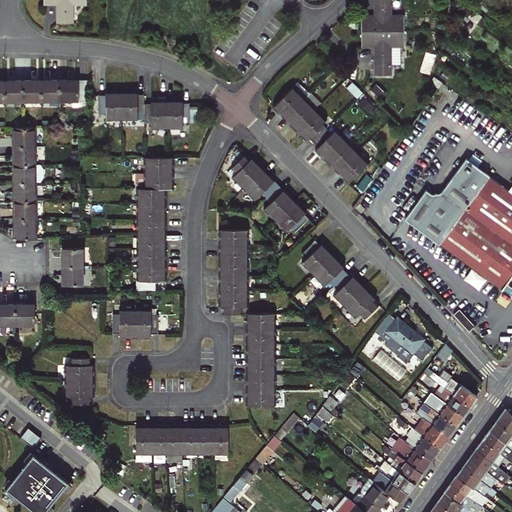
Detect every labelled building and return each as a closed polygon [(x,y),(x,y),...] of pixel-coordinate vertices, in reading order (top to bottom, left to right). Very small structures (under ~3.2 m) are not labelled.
[(85,0),(44,0),(44,3),(58,3),(57,22),(73,22),(73,5),(85,5),(85,0)] [(363,31),(403,31),(403,16),(391,16),(390,0),(374,0),(375,17),(363,17),(363,31)] [(375,46),(376,64),(400,64),(400,45),(404,45),(403,31),(363,31),(363,46),(375,46)] [(59,100),(60,107),(82,106),(89,101),(89,79),(59,80),(59,100)] [(24,101),(24,80),(6,80),(6,101),(24,101)] [(40,80),(24,80),(24,101),(41,100),(40,80)] [(40,80),(41,100),(59,100),(59,80),(40,80)] [(332,133),(327,128),(322,123),(325,120),(293,87),(274,106),(279,111),(277,112),(290,124),(291,123),(307,138),(308,137),(318,147),(316,148),(332,164),(331,165),(338,173),(344,179),(345,177),(349,181),(368,163),(335,130),(332,133)] [(152,127),(168,127),(184,126),(184,123),(190,123),(190,103),(184,103),(184,100),(152,100),(152,104),(145,104),(145,95),(138,94),(138,92),(106,92),(106,94),(99,95),(99,114),(106,114),(106,118),(138,118),(138,114),(145,114),(145,123),(152,123),(152,127)] [(15,126),(15,147),(36,146),(46,146),(46,126),(15,126)] [(36,146),(15,147),(15,164),(36,164),(36,146)] [(490,177),(440,244),(502,289),(511,275),(511,146),(511,147),(490,177)] [(261,194),(266,198),(271,203),(266,207),(289,230),(292,227),(296,232),(308,220),(304,215),(306,214),(252,159),(250,160),(245,155),(233,167),(238,172),(235,175),(257,198),(261,194)] [(139,189),(139,266),(139,280),(166,281),(166,274),(168,275),(168,257),(166,257),(166,243),(168,243),(169,226),(166,226),(166,219),(167,213),(169,213),(169,196),(167,196),(167,189),(173,189),(173,182),(175,182),(175,164),(173,164),(173,157),(148,157),(148,189),(139,189)] [(406,219),(440,244),(490,177),(466,160),(442,193),(432,194),(427,190),(406,219)] [(36,164),(15,164),(16,183),(36,183),(44,183),(43,164),(36,164)] [(36,183),(16,183),(16,200),(37,199),(36,183)] [(16,200),(16,218),(37,218),(37,199),(16,200)] [(366,208),(360,202),(356,207),(362,213),(366,208)] [(37,218),(16,218),(16,238),(37,238),(37,218)] [(225,306),(225,313),(245,313),(245,307),(248,307),(248,229),(222,229),(222,237),(219,237),(219,254),(222,254),(222,267),(219,267),(220,285),(222,285),(222,306),(225,306)] [(316,241),(302,254),(307,259),(305,261),(327,284),(330,282),(338,291),(336,294),(358,316),(360,314),(365,319),(379,306),(374,301),(376,299),(354,276),(352,278),(343,269),(345,267),(322,244),(321,246),(316,241)] [(63,247),(63,266),(83,266),(83,247),(63,247)] [(84,284),(83,266),(63,266),(63,284),(84,284)] [(0,323),(16,324),(16,304),(0,304),(0,323)] [(36,304),(16,304),(16,324),(36,324),(36,304)] [(463,307),(456,312),(468,331),(475,326),(463,307)] [(120,335),(136,335),(151,335),(151,332),(158,332),(158,315),(151,315),(151,311),(120,311),(120,314),(113,314),(113,332),(120,332),(120,335)] [(397,318),(389,312),(376,330),(383,335),(387,330),(423,359),(433,347),(424,340),(414,332),(414,331),(397,317),(397,318)] [(246,321),(246,329),(246,338),(249,338),(249,351),(246,351),(246,368),(249,368),(249,381),(247,381),(247,390),(247,399),(249,399),(249,405),(275,405),(275,313),(248,313),(248,321),(246,321)] [(425,339),(414,331),(414,332),(424,340),(425,339)] [(446,345),(437,356),(445,362),(452,352),(446,345)] [(382,348),(374,358),(399,378),(407,369),(382,348)] [(90,404),(90,397),(92,397),(92,364),(89,365),(89,358),(73,358),(73,365),(68,365),(68,397),(73,397),(73,404),(90,404)] [(441,385),(470,406),(477,396),(452,378),(448,382),(434,372),(431,376),(441,385)] [(346,374),(339,382),(345,388),(352,379),(346,374)] [(437,396),(464,414),(467,410),(470,406),(445,388),(441,393),(437,390),(435,393),(437,396)] [(457,425),(464,414),(437,396),(435,393),(432,391),(427,397),(419,390),(415,394),(424,402),(457,425)] [(322,405),(327,410),(331,405),(335,399),(330,395),(322,405)] [(449,435),(457,425),(424,402),(417,412),(449,435)] [(315,415),(322,421),(324,418),(330,423),(335,416),(327,410),(322,405),(315,415)] [(339,411),(331,405),(327,410),(335,416),(339,411)] [(498,420),(511,433),(511,414),(506,408),(498,420)] [(440,448),(449,435),(417,412),(412,419),(428,431),(424,436),(440,448)] [(293,413),(281,428),(287,433),(299,418),(293,413)] [(322,421),(315,415),(308,425),(314,431),(322,421)] [(511,433),(498,420),(489,432),(511,449),(511,433)] [(229,451),(229,428),(222,428),(222,426),(204,426),(204,428),(190,428),(190,426),(182,426),(173,426),(173,428),(160,428),(160,426),(143,426),(143,428),(137,427),(137,451),(229,451)] [(440,448),(424,436),(412,427),(407,434),(412,438),(414,439),(411,444),(432,460),(440,448)] [(489,432),(483,441),(505,458),(509,453),(511,449),(489,432)] [(432,460),(411,444),(408,443),(401,438),(397,443),(404,449),(399,455),(423,472),(432,460)] [(505,458),(483,441),(477,449),(500,466),(505,458)] [(504,468),(500,466),(477,449),(471,458),(497,478),(503,483),(506,478),(500,473),(504,468)] [(390,457),(387,461),(416,482),(423,472),(399,455),(392,450),(388,455),(390,457)] [(33,454),(3,492),(15,502),(17,498),(34,511),(52,511),(55,510),(50,506),(69,483),(33,454)] [(240,477),(247,483),(263,464),(256,458),(240,477)] [(471,458),(463,468),(490,487),(497,478),(471,458)] [(416,482),(387,461),(385,460),(380,467),(377,464),(375,467),(377,469),(409,492),(416,482)] [(463,468),(457,476),(484,496),(487,492),(493,496),(497,492),(490,487),(463,468)] [(373,481),(391,494),(402,502),(409,492),(377,469),(370,478),(373,481)] [(457,476),(451,484),(482,506),(488,498),(484,496),(457,476)] [(247,483),(240,477),(224,496),(230,501),(231,502),(247,483)] [(364,511),(377,511),(391,494),(373,481),(370,478),(359,494),(366,500),(360,508),(364,511)] [(482,506),(451,484),(446,492),(472,511),(479,511),(478,511),(482,506)] [(472,511),(446,492),(438,502),(451,511),(472,511)] [(211,511),(229,511),(235,505),(231,502),(230,501),(224,496),(211,511)] [(432,511),(433,511),(451,511),(438,502),(432,511)]
